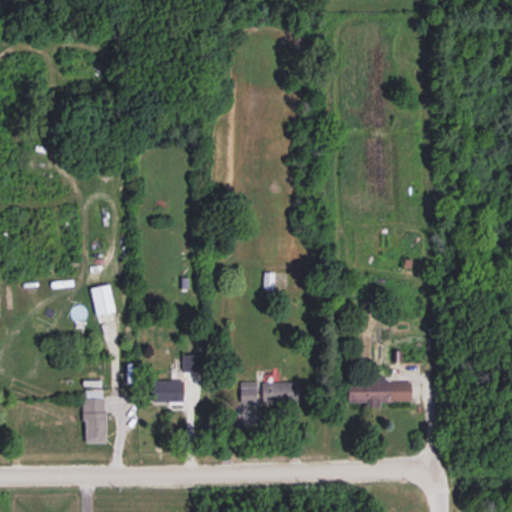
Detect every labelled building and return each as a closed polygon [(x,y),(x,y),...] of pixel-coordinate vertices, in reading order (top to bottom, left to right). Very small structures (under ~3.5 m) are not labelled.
[(114,312),(111,284),(90,286),(93,314),(114,312)] [(199,353),(182,354),(182,371),(199,370),(199,353)] [(154,401),(186,401),(186,380),(154,380),(154,401)] [(403,381),(360,380),(359,398),(403,399),(403,381)] [(105,388),(83,388),(84,442),(106,442),(105,388)]
